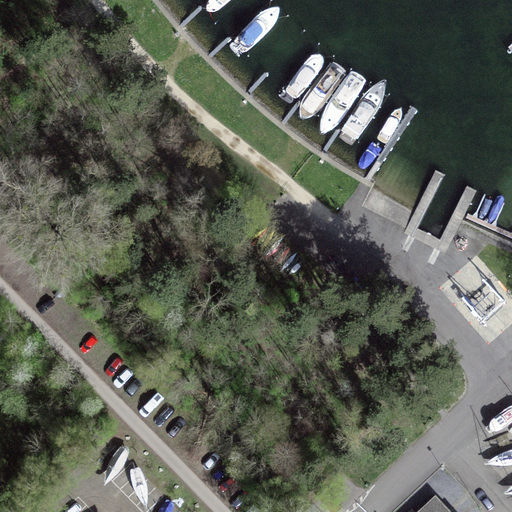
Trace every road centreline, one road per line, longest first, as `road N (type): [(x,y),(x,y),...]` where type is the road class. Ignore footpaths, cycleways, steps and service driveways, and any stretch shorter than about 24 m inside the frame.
road 1 (residential): [(0,273),(237,511)]
road 2 (residential): [(379,511),(447,452),(505,382)]
